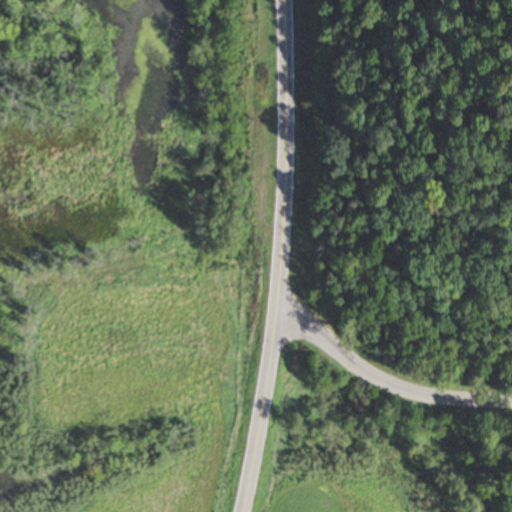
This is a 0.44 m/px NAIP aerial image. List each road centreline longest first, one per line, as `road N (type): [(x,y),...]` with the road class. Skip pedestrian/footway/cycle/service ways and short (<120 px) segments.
road 1 (primary): [(242,511),(278,315),(283,0)]
road 2 (residential): [(511,401),(416,393),(367,375),(278,315)]
